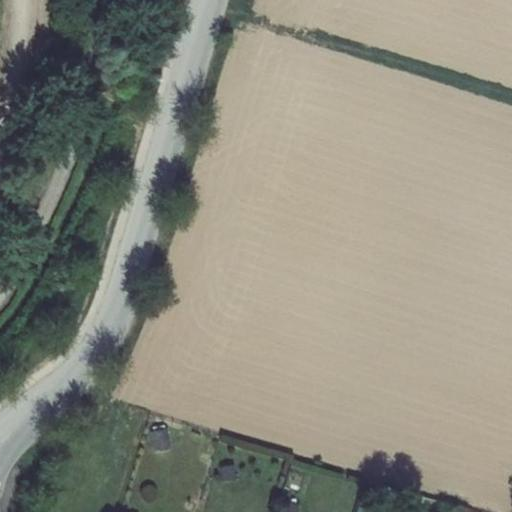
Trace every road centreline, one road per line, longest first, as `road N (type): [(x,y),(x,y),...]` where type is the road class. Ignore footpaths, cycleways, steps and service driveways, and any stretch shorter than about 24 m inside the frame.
road 1 (unclassified): [(8,434),(99,345),(206,0)]
road 2 (unknown): [(205,4),(511,97)]
